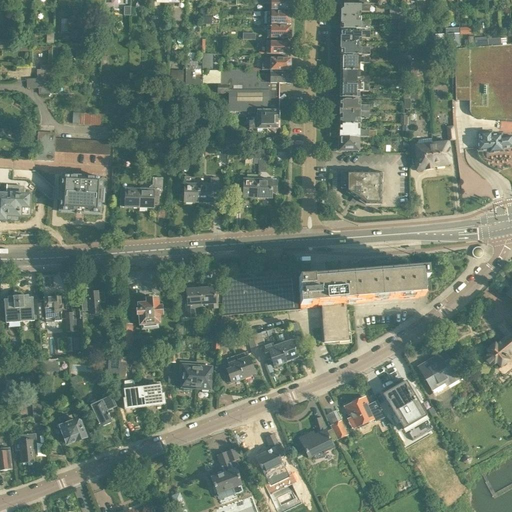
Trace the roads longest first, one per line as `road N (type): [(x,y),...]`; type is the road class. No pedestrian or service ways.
road 1 (residential): [(0,504),(378,356),(483,274),(507,224)]
road 2 (primary): [(0,259),(309,240)]
road 3 (residential): [(309,240),(313,0)]
road 4 (primary): [(309,240),(507,224)]
road 5 (unknown): [(225,320),(305,313),(336,378)]
